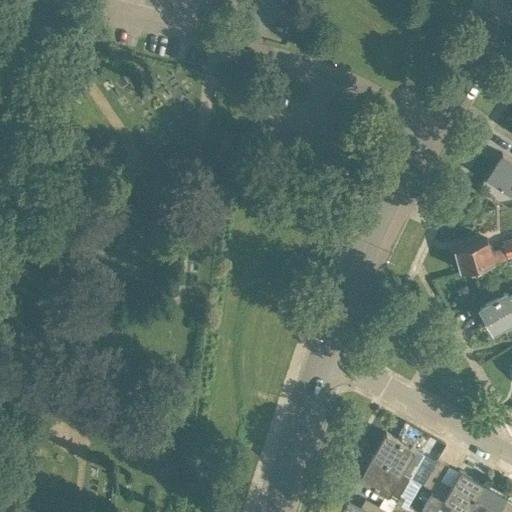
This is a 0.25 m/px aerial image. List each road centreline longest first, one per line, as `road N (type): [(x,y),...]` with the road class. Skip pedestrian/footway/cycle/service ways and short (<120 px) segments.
road 1 (residential): [(320,355),(418,125),(507,0)]
road 2 (residential): [(511,462),(320,355)]
road 3 (residential): [(266,511),(320,355)]
